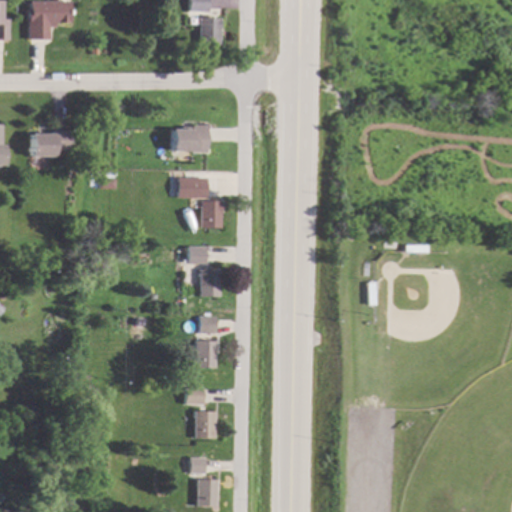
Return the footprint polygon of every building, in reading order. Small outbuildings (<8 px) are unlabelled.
[(206,0),(206,8),(206,12),(186,12),(186,0),(206,0)] [(68,24),(53,24),(53,28),(47,28),(47,40),(44,40),(28,40),(25,40),(25,20),(26,9),(28,9),(28,2),(68,2),(68,24)] [(216,44),(196,45),(196,18),(216,18),(216,44)] [(104,44),(104,55),(89,55),(89,43),(104,44)] [(179,128),(180,128),(179,144),(163,144),(164,132),(164,128),(179,128)] [(66,150),(51,150),(51,157),(27,157),(27,134),(51,134),(52,134),(52,131),(63,131),(66,131),(66,150)] [(215,131),(214,158),(194,157),(195,131),(215,131)] [(202,178),(172,178),(172,198),(202,198),(202,178)] [(113,190),(97,190),(97,179),(113,179),(113,190)] [(215,194),(214,194),(196,193),(197,179),(198,180),(215,180),(215,194)] [(217,229),(197,228),(197,202),(218,202),(217,229)] [(201,248),(203,248),(202,262),(202,264),(184,263),(184,248),(201,248)] [(206,270),(217,270),(216,297),(195,297),(196,270),(202,271),(202,267),(206,267),(206,270)] [(212,320),(212,333),(195,333),(195,318),(212,318),(212,320)] [(211,369),(190,368),(190,342),(192,342),(211,342),(212,342),(211,369)] [(199,389),(199,402),(199,405),(181,405),(181,388),(199,389)] [(202,411),(211,411),(211,439),(192,438),(190,438),(190,412),(197,412),(197,408),(202,408),(202,411)] [(201,459),(200,472),(200,474),(185,474),(185,458),(201,458),(201,459)] [(213,507),(192,507),(192,480),(213,481),(213,507)]
